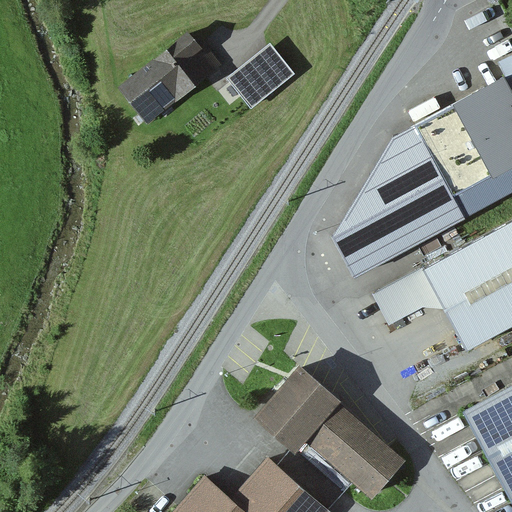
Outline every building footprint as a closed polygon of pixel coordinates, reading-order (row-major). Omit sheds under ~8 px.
[(189,32),(120,86),(149,123),(218,69),(189,32)] [(458,98),(422,116),(455,182),(511,153),(511,73),(507,63),(454,90),(458,98)] [(455,182),(422,116),(392,130),(333,228),(355,270),(467,207),(455,182)] [(511,153),(455,182),(467,207),(511,185),(511,153)] [(511,328),(511,222),(368,297),(387,334),(444,304),(469,351),(511,328)] [(409,464),(298,369),(253,421),(297,458),(306,448),(373,505),(409,464)] [(511,378),(464,404),(511,493),(511,378)] [(207,470),(169,511),(328,511),(332,508),(268,451),(231,492),(207,470)]
